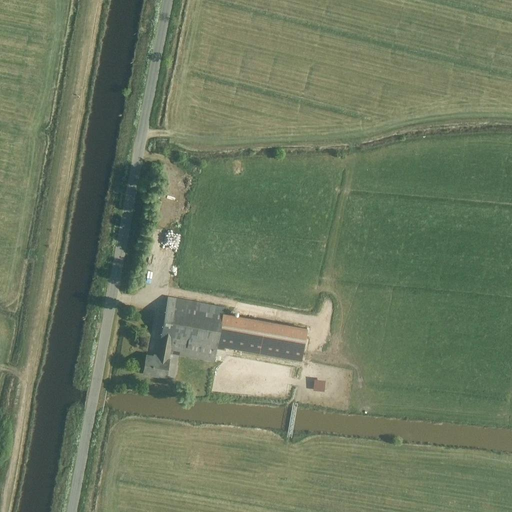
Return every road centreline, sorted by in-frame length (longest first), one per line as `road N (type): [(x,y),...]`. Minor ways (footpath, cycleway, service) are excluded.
road 1 (tertiary): [(72,511),(169,0)]
road 2 (track): [(4,511),(89,0)]
